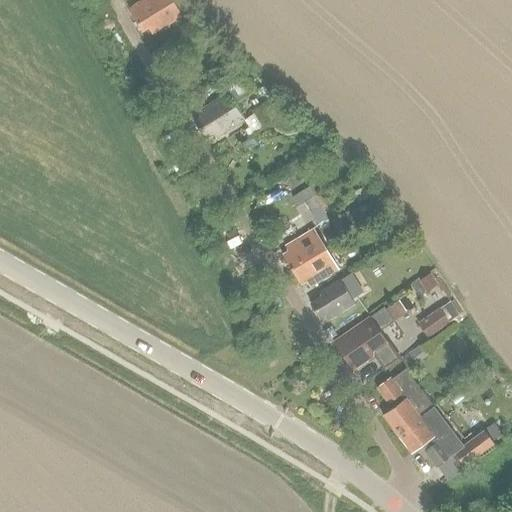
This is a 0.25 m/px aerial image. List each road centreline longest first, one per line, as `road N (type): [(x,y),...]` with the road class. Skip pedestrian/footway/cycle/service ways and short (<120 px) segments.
road 1 (residential): [(111,0),(399,467),(402,485),(391,503)]
road 2 (secondary): [(391,503),(278,423),(0,262)]
